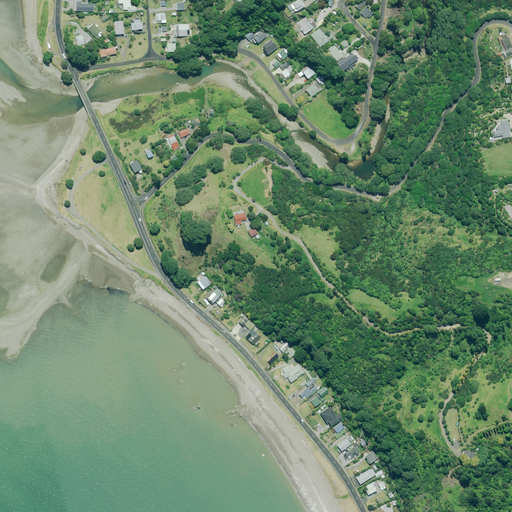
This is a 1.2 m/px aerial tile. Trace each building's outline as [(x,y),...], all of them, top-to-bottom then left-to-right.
[(93,4),(82,4),(81,0),(74,0),(74,11),(93,12),(93,4)] [(130,7),(129,0),(124,0),(123,0),(118,0),(119,4),(123,3),(123,10),(127,9),(127,8),(130,7)] [(305,6),(300,0),(297,0),(291,4),(290,3),(287,6),(292,14),(305,6)] [(367,3),(364,0),(362,0),(356,7),(360,10),(367,3)] [(370,12),(365,8),(360,13),(365,18),(367,16),(369,18),(373,14),(371,12),(370,12)] [(166,23),(165,13),(156,13),(157,21),(161,20),(161,23),(166,23)] [(111,18),(109,14),(101,18),(104,22),(111,18)] [(139,19),(139,18),(134,18),(134,20),(131,20),(131,31),(138,31),(138,29),(142,29),(142,22),(140,23),(140,19),(139,19)] [(298,32),(301,36),(304,33),(304,34),(316,25),(313,21),(311,23),(309,21),(308,21),(305,18),(297,24),(301,30),(298,32)] [(123,34),(123,21),(119,21),(119,22),(114,22),(115,34),(123,34)] [(95,26),(93,23),(87,29),(97,39),(101,36),(100,34),(102,32),(97,27),(98,26),(97,25),(95,26)] [(190,34),(190,24),(176,25),(177,32),(174,32),(174,37),(187,36),(187,34),(190,34)] [(328,41),(324,35),(319,28),(310,35),(319,47),(328,41)] [(262,34),(260,31),(258,29),(246,38),(249,42),(252,39),(255,44),(266,36),(263,32),(262,34)] [(324,35),(328,41),(334,36),(330,31),(324,35)] [(506,50),(511,46),(511,45),(505,33),(501,36),(503,38),(501,39),(506,50)] [(84,43),(82,34),(77,36),(77,38),(72,39),(75,46),(84,43)] [(165,52),(168,52),(168,53),(173,53),(173,52),(176,52),(176,43),(177,43),(177,38),(170,38),(170,43),(167,43),(167,47),(165,47),(165,52)] [(349,44),(345,39),(340,43),(344,48),(349,44)] [(277,47),(271,40),(263,46),(265,49),(264,50),(268,55),(277,47)] [(343,57),(334,45),(328,49),(330,52),(328,53),(335,62),(343,57)] [(364,49),(363,45),(356,47),(359,55),(369,51),(368,47),(364,49)] [(511,46),(506,50),(502,52),(505,57),(511,53),(511,46)] [(116,53),(114,47),(99,50),(101,57),(107,56),(107,55),(116,53)] [(275,56),(280,61),(282,60),(290,53),(286,49),(284,51),(283,49),(275,56)] [(280,66),(283,71),(286,69),(289,66),(286,62),(280,66)] [(307,79),(315,73),(313,70),(312,70),(308,65),(301,71),(307,79)] [(286,69),(283,71),(281,72),(285,78),(290,74),(286,69)] [(322,74),(316,79),(319,84),(320,83),(322,85),(328,81),(322,74)] [(319,91),(314,84),(306,90),(311,97),(319,91)] [(507,121),(499,122),(500,127),(497,125),(495,128),(497,130),(492,131),(494,137),(502,135),(502,139),(510,137),(507,121)] [(190,133),(188,128),(179,132),(180,135),(181,137),(190,133)] [(180,148),(173,134),(167,137),(174,151),(180,148)] [(153,156),(149,148),(144,150),(148,158),(153,156)] [(142,172),(140,169),(141,169),(136,160),(130,164),(134,173),(138,171),(140,173),(142,172)] [(233,215),(236,226),(240,225),(240,224),(242,224),(241,221),(246,220),(244,213),(233,215)] [(258,233),(255,228),(248,232),(251,237),(258,233)] [(197,282),(202,289),(204,288),(205,288),(210,285),(209,284),(210,282),(206,276),(197,282)] [(214,301),(219,296),(222,293),(217,288),(216,289),(214,287),(211,289),(214,292),(207,298),(212,303),(214,301)] [(219,296),(214,301),(220,307),(225,302),(219,296)] [(244,324),(248,320),(244,316),(238,322),(243,326),(244,324)] [(250,330),(252,329),(255,325),(249,320),(248,320),(244,324),(250,330)] [(249,333),(247,336),(246,338),(253,344),(260,337),(252,329),(250,330),(248,332),(249,333)] [(278,350),(277,351),(279,354),(280,353),(281,354),(286,349),(283,345),(278,350)] [(291,346),(284,352),(289,358),(296,353),(291,346)] [(305,374),(302,369),(298,364),(291,369),(289,366),(288,365),(281,370),(283,373),(281,374),(287,382),(289,380),(291,383),(297,378),(297,377),(302,374),(303,375),(305,374)] [(306,399),(320,388),(316,384),(314,385),(313,384),(317,382),(314,378),(306,384),(307,385),(305,386),(306,388),(301,392),(306,399)] [(321,402),(316,396),(311,401),(312,402),(308,405),(312,409),(321,402)] [(336,416),(330,406),(319,413),(326,424),(328,422),(330,427),(339,421),(339,420),(342,418),(340,414),(336,416)] [(337,433),(344,428),(343,426),(344,425),(342,422),(333,429),(337,433)] [(350,441),(347,438),(338,445),(342,451),(350,445),(348,443),(350,441)] [(359,453),(355,447),(345,453),(347,457),(350,455),(351,458),(354,456),(355,458),(358,456),(356,455),(359,453)] [(373,461),(375,463),(378,461),(376,459),(378,458),(373,451),(365,456),(367,459),(366,460),(369,464),(373,461)] [(475,453),(464,451),(464,455),(465,455),(464,458),(474,460),(475,453)] [(373,469),(371,470),(370,469),(356,477),(360,484),(374,476),(373,474),(375,473),(373,469)] [(375,488),(377,487),(374,482),(365,486),(367,489),(365,490),(368,495),(376,490),(375,488)]
